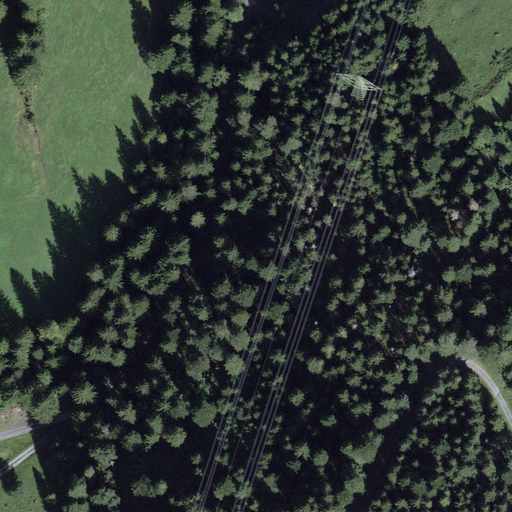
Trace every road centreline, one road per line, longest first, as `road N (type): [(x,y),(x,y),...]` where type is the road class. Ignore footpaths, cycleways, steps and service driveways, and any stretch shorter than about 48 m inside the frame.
road 1 (unclassified): [(249,0),(207,235),(168,305),(119,375),(84,407),(0,437)]
road 2 (track): [(360,511),(441,363),(471,363),(511,415)]
